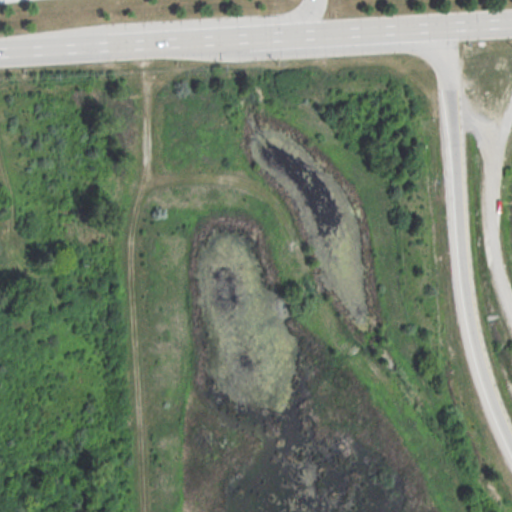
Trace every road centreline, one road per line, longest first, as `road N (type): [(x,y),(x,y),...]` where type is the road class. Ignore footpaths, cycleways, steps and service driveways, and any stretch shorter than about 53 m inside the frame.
road 1 (motorway): [(446,28),(468,300),(511,447)]
road 2 (secondary): [(1,54),(91,29),(300,17),(314,0)]
road 3 (secondary): [(291,37),(446,28)]
road 4 (track): [(0,136),(23,289)]
road 5 (secondary): [(0,54),(120,47)]
